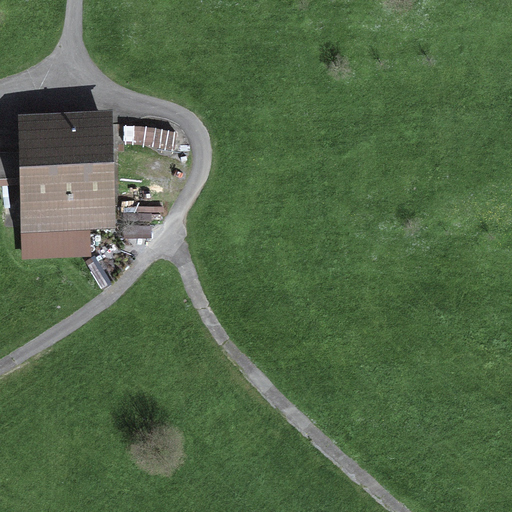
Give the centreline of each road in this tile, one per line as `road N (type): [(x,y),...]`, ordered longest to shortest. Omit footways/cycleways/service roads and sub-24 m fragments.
road 1 (track): [(400,511),(230,356),(193,273),(166,244)]
road 2 (residential): [(79,0),(67,73),(187,126),(166,244)]
road 3 (track): [(0,375),(75,324),(166,244)]
